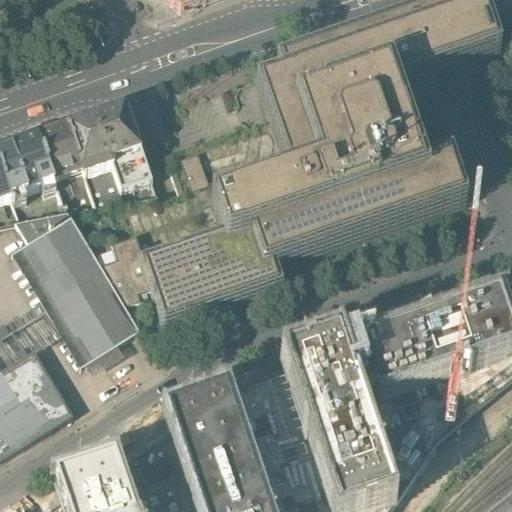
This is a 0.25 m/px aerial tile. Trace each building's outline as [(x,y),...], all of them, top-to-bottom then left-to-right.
[(116,226),(124,251),(135,247),(144,273),(141,274),(148,298),(162,339),(281,296),(275,277),(464,209),(458,190),(449,168),(423,177),(391,93),(446,76),(503,57),(492,26),(511,18),(511,0),(462,0),(422,13),(277,65),(282,83),(255,93),(268,129),(259,133),(179,159),(193,202),(116,226)] [(207,7),(204,0),(171,0),(168,6),(181,17),(193,13),(207,7)] [(68,131),(83,178),(85,184),(112,175),(120,199),(151,188),(133,136),(125,112),(95,122),(68,131)] [(68,131),(37,142),(55,190),(60,203),(74,199),(68,183),(83,178),(68,131)] [(0,155),(0,209),(55,190),(37,142),(22,147),(0,155)] [(74,199),(60,203),(67,224),(158,205),(151,188),(120,199),(112,175),(85,184),(89,193),(74,199)] [(27,257),(11,267),(39,312),(60,349),(80,379),(135,344),(139,342),(123,315),(100,277),(67,224),(14,236),(27,257)] [(118,271),(100,277),(123,315),(139,310),(137,303),(148,298),(141,274),(144,273),(135,247),(124,251),(113,256),(118,271)] [(511,301),(497,307),(361,355),(340,362),(337,352),(284,370),(287,380),(247,395),(228,407),(226,399),(166,420),(173,441),(116,476),(114,468),(54,489),(62,511),(391,511),(434,449),(511,386),(511,301)] [(0,383),(35,363),(48,355),(60,349),(39,312),(26,320),(0,336),(0,383)] [(0,383),(0,472),(74,426),(35,363),(0,383)]
